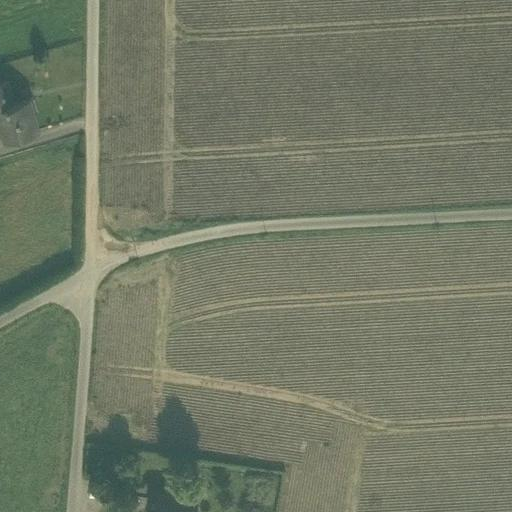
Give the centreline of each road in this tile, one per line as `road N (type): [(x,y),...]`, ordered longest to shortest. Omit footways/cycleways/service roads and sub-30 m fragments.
road 1 (unclassified): [(511,209),(226,227),(90,268)]
road 2 (residential): [(91,0),(90,268)]
road 3 (residential): [(90,268),(71,511)]
